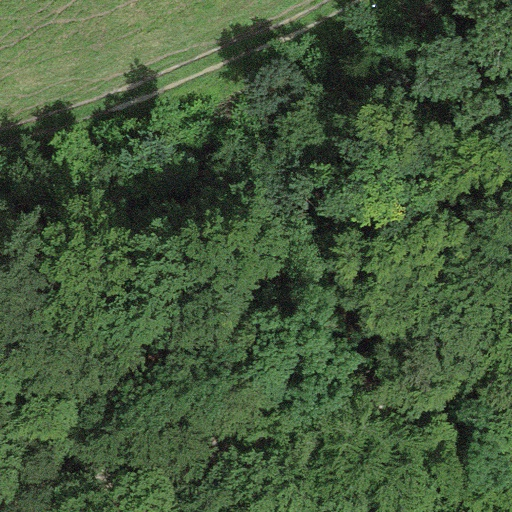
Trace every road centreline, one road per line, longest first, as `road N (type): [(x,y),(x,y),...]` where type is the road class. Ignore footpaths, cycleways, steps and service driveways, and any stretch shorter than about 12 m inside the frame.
road 1 (track): [(0,496),(511,367)]
road 2 (track): [(0,138),(262,46),(352,0)]
